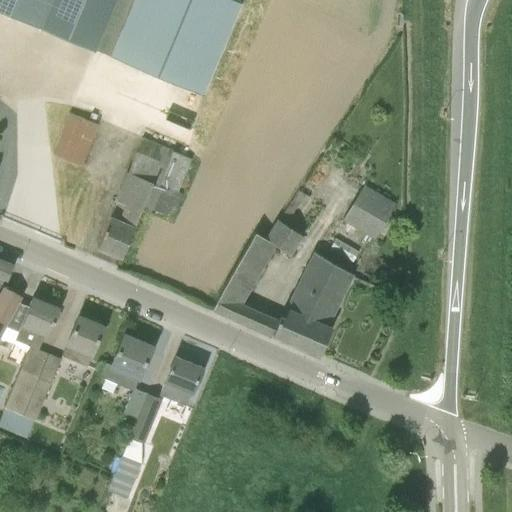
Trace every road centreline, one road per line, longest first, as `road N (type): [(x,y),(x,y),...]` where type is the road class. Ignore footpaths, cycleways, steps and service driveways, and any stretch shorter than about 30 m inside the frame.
road 1 (residential): [(448,427),(0,244)]
road 2 (motorway): [(477,0),(448,427)]
